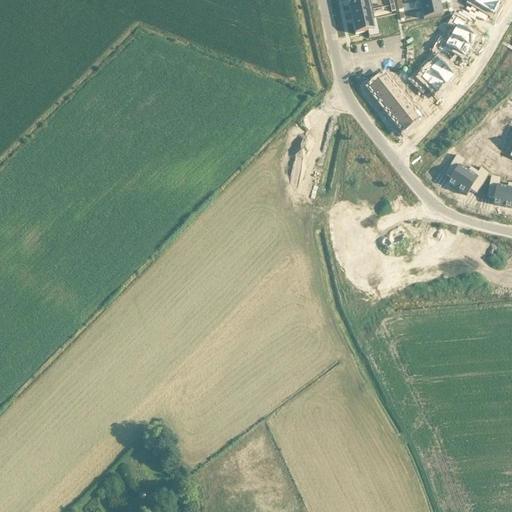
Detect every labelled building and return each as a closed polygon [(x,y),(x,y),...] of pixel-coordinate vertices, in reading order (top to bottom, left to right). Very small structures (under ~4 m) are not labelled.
[(439,0),(420,0),(419,0),(421,10),(440,6),(439,0)] [(473,0),(471,3),(491,15),(493,16),(494,14),(496,15),(500,7),(499,6),(500,4),(493,0),(473,0)] [(370,1),(349,5),(351,15),(372,10),(370,1)] [(440,6),(421,10),(423,20),(442,16),(440,6)] [(372,10),(351,15),(353,24),(374,20),(374,19),(372,10)] [(374,20),(353,24),(355,35),(367,32),(369,38),(380,36),(377,19),(374,19),(374,20)] [(456,27),(451,37),(470,48),(471,47),(472,48),(477,41),(475,40),(476,38),(463,30),(467,25),(456,19),(452,25),(456,27)] [(441,44),(437,50),(448,56),(451,51),(464,59),(470,48),(451,37),(445,46),(441,44)] [(439,54),(426,67),(446,86),(447,85),(448,86),(454,80),(453,79),(454,77),(444,67),(448,62),(439,54)] [(426,67),(413,81),(422,89),(426,85),(437,95),(446,86),(426,67)] [(387,76),(370,89),(377,98),(394,85),(387,76)] [(394,85),(377,98),(384,107),(400,94),(394,85)] [(400,94),(384,107),(391,115),(407,102),(400,94)] [(407,102),(391,115),(397,124),(414,111),(414,110),(407,102)] [(414,111),(397,124),(404,132),(423,118),(415,109),(414,110),(414,111)] [(452,159),(440,171),(445,174),(451,178),(448,184),(457,190),(468,172),(461,168),(465,161),(457,155),(454,160),(452,159)] [(468,172),(457,190),(467,196),(470,190),(477,194),(490,173),(481,168),(478,172),(470,168),(468,172)] [(491,174),(487,196),(494,198),(492,204),(504,207),(508,186),(500,184),(501,177),(491,174)]
